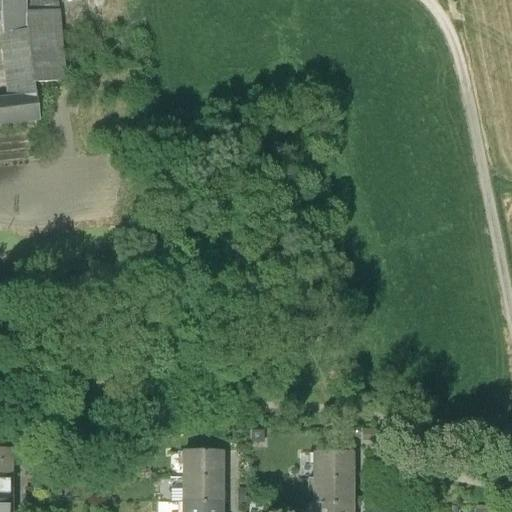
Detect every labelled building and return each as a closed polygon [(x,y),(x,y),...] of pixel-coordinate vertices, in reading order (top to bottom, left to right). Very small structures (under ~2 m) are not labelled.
[(0,0),(0,11),(24,11),(25,17),(55,15),(56,14),(55,0),(0,0)] [(0,25),(6,100),(34,97),(33,85),(25,17),(24,11),(0,11),(0,25)] [(63,82),(55,15),(25,17),(33,85),(63,82)] [(0,101),(0,124),(37,121),(34,97),(6,100),(0,101)] [(0,438),(0,452),(10,453),(18,454),(18,440),(0,438)] [(0,477),(10,478),(10,453),(0,452),(0,477)] [(182,453),(181,478),(224,479),(224,453),(182,453)] [(309,454),(309,479),(352,480),(352,455),(309,454)] [(0,502),(9,503),(10,478),(0,477),(0,502)] [(181,478),(181,503),(224,504),(224,479),(181,478)] [(309,479),(309,505),(351,505),(352,480),(309,479)] [(9,511),(9,503),(0,502),(0,511),(9,511)] [(181,503),(180,511),(223,511),(224,504),(181,503)]
